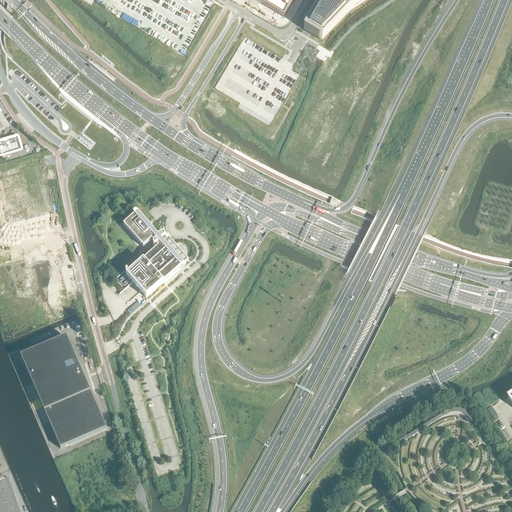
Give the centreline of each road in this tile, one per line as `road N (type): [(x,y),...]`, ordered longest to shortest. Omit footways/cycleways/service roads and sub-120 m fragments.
road 1 (motorway): [(258,511),(379,281),(503,0)]
road 2 (motorway): [(271,511),(463,139),(487,118),(511,116)]
road 3 (motorway): [(403,194),(315,348),(276,380),(244,375),(216,334),(221,306),(265,229),(286,222)]
road 4 (motorway): [(403,194),(241,511)]
road 5 (motorway): [(262,210),(202,326),(201,368),(222,464),(219,511)]
road 6 (motorway): [(281,511),(344,435),(472,357),(511,311)]
road 7 (motorway): [(456,0),(410,76),(354,198),(340,209),(313,210)]
road 8 (unclassified): [(147,511),(90,305)]
road 9 (motorway): [(489,0),(403,194)]
road 10 (trunk): [(286,222),(456,292)]
road 11 (trunk): [(152,119),(13,0)]
road 12 (unclassified): [(75,154),(64,184),(90,305)]
road 13 (tertiary): [(198,148),(183,119),(246,15)]
road 14 (trunk): [(0,12),(102,111)]
road 15 (tertiary): [(237,10),(174,110),(152,119)]
road 16 (trunk): [(470,276),(342,225)]
road 17 (trunk): [(313,210),(198,148)]
